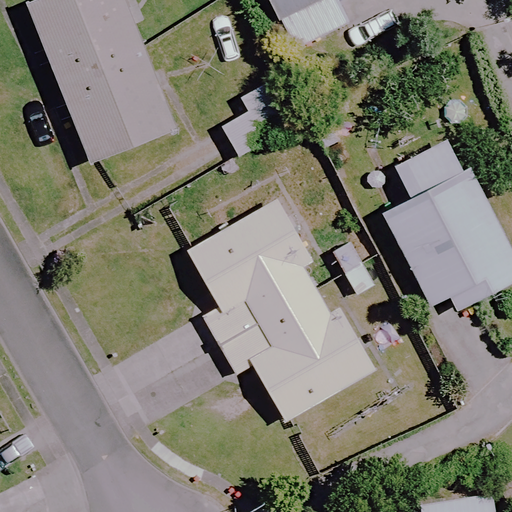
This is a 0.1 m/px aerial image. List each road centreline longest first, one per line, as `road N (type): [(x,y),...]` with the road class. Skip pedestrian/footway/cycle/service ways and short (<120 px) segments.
road 1 (residential): [(140,511),(0,270)]
road 2 (residential): [(511,392),(288,511)]
